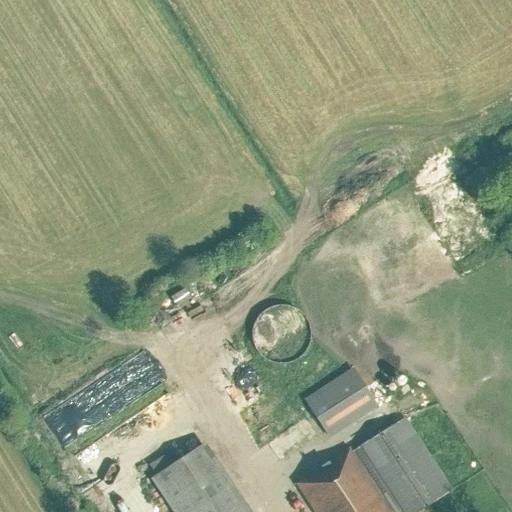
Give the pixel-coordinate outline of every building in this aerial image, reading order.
[(255,304),(245,342),(284,352),(288,340),(283,338),(290,314),(255,304)] [(345,311),(330,320),(342,338),(356,329),(345,311)] [(349,342),(373,381),(391,370),(367,331),(349,342)] [(329,438),(376,408),(352,370),(304,401),(329,438)] [(402,419),(351,452),(349,449),(295,484),(313,511),(416,511),(449,491),(402,419)] [(244,511),(199,447),(191,453),(150,482),(171,511),(244,511)]
